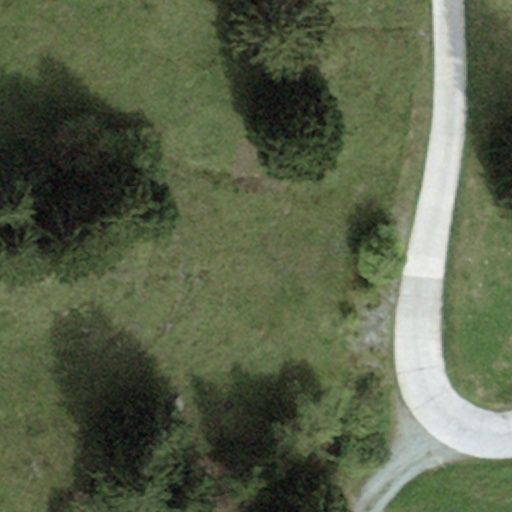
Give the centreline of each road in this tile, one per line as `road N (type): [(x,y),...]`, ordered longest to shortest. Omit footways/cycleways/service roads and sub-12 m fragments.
road 1 (track): [(447,0),(436,183),(412,334),(441,416),(480,436),(511,424)]
road 2 (track): [(378,511),(403,479),(480,436)]
